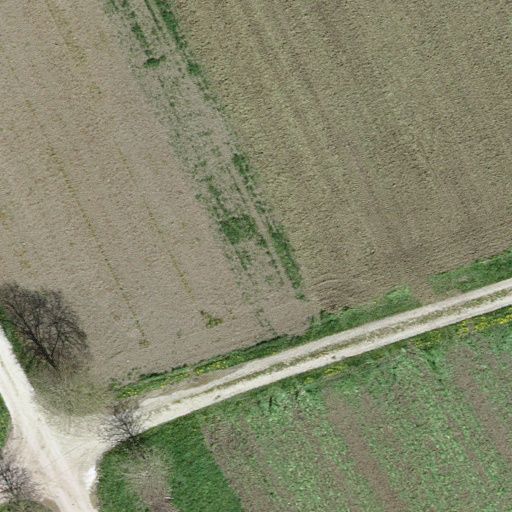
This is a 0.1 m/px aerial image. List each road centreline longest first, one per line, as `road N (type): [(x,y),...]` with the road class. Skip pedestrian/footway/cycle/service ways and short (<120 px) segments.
road 1 (track): [(511,291),(223,385),(46,454),(0,488)]
road 2 (track): [(75,511),(0,358)]
